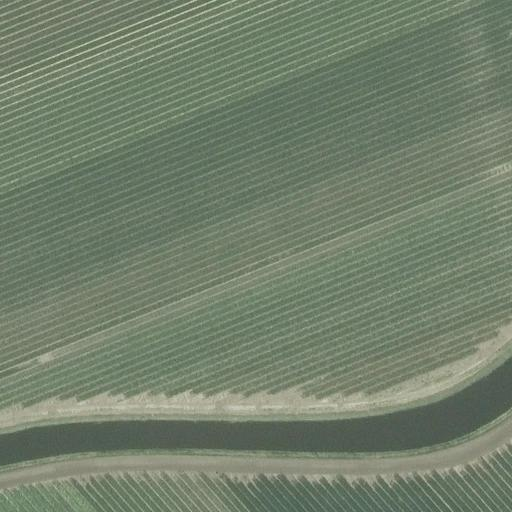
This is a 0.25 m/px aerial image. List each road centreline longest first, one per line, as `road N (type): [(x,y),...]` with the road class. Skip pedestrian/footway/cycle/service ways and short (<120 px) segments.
road 1 (track): [(511,345),(480,375),(406,403),(0,419)]
road 2 (track): [(0,477),(106,462),(432,461),(488,442),(511,423)]
